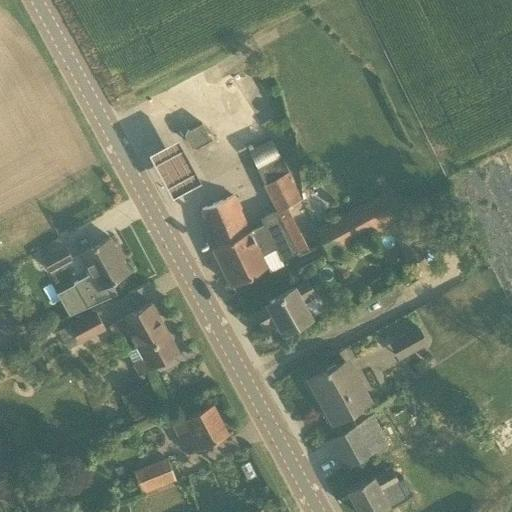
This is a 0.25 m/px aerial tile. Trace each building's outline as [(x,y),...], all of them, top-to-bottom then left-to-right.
[(195,146),(210,138),(202,123),(187,131),(185,135),(191,145),(195,146)] [(172,129),(143,145),(167,188),(195,173),(172,129)] [(289,173),(280,157),(256,169),(264,184),(263,185),(275,211),(260,218),(263,225),(250,232),(232,196),(201,208),(217,246),(212,248),(230,286),(267,266),(262,256),(275,249),(281,261),(307,249),(286,206),(302,199),(290,172),(289,173)] [(329,256),(402,217),(389,191),(315,230),(329,256)] [(447,207),(433,212),(437,223),(451,218),(447,207)] [(409,263),(426,254),(407,220),(391,229),(409,263)] [(77,255),(96,290),(128,272),(109,237),(77,255)] [(50,272),(73,259),(65,246),(42,259),(50,272)] [(315,293),(308,280),(294,288),(293,286),(265,302),(266,304),(254,310),(263,326),(275,320),(282,332),(312,316),(303,300),(315,293)] [(178,352),(150,302),(121,319),(134,345),(124,351),(138,374),(178,352)] [(68,348),(104,328),(95,311),(59,331),(68,348)] [(409,353),(427,343),(418,327),(400,337),(409,353)] [(353,377),(345,363),(329,371),(327,369),(308,379),(331,421),(369,400),(355,375),(353,377)] [(131,418),(157,404),(145,381),(119,395),(131,418)] [(201,448),(227,433),(212,403),(180,422),(187,435),(179,439),(187,454),(200,447),(201,448)] [(372,417),(331,439),(346,466),(386,444),(372,417)] [(24,477),(55,463),(47,445),(16,459),(24,477)] [(141,492),(174,480),(166,458),(133,471),(141,492)] [(347,489),(359,511),(375,511),(406,495),(399,482),(399,481),(391,466),(347,489)]
